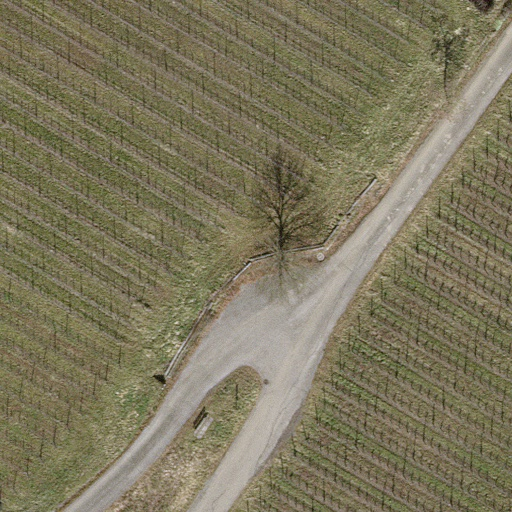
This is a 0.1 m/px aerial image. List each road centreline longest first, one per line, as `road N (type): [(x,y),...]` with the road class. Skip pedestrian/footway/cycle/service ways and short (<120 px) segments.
road 1 (track): [(511,44),(327,298),(210,511)]
road 2 (track): [(85,511),(130,470),(233,333),(327,298)]
